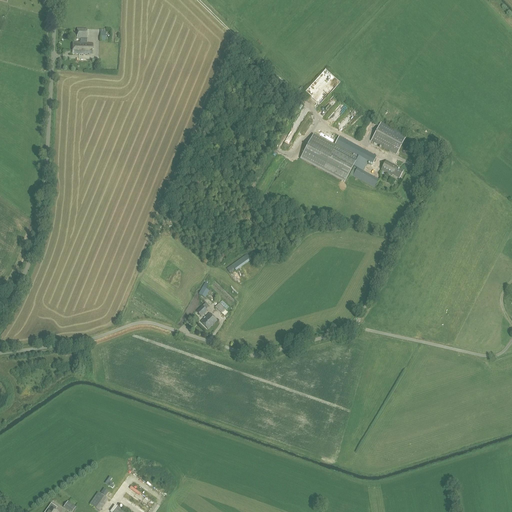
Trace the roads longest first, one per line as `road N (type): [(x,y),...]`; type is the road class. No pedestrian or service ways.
road 1 (unclassified): [(0,353),(77,343),(140,322),(246,353),(352,327),(483,356),(511,340)]
road 2 (unclassified): [(0,313),(40,199),(54,0)]
road 3 (unknown): [(352,327),(416,207),(408,191)]
road 4 (unknown): [(200,0),(303,98)]
